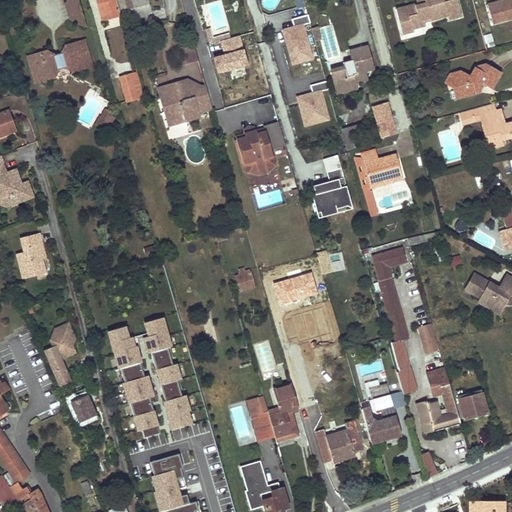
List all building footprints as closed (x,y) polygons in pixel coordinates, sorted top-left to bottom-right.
[(115,0),(96,0),(99,7),(103,5),(106,14),(119,10),(115,0)] [(115,0),(119,10),(119,12),(129,9),(126,0),(115,0)] [(147,0),(132,0),(137,17),(149,14),(150,16),(152,16),(147,0)] [(417,4),(395,9),(403,35),(414,32),(413,29),(426,26),(424,20),(429,18),(430,21),(447,16),(448,20),(461,16),(457,1),(445,4),(444,2),(443,0),(424,0),(425,3),(417,5),(417,4)] [(511,0),(505,0),(488,5),(493,23),(511,18),(511,0)] [(69,4),(68,1),(66,5),(69,17),(74,21),(73,18),(83,15),(78,1),(69,4)] [(103,21),(120,16),(119,12),(119,10),(106,14),(103,5),(99,7),(103,21)] [(73,18),(74,21),(85,28),(86,27),(83,15),(73,18)] [(310,23),(307,15),(291,20),(293,27),(281,30),(291,66),(313,59),(303,25),(310,23)] [(212,38),(210,28),(205,30),(209,44),(219,41),(230,38),(229,34),(212,38)] [(212,58),(217,74),(247,66),(239,36),(230,38),(219,41),(223,55),(212,58)] [(29,63),(33,77),(41,81),(54,78),(59,69),(65,68),(73,72),(86,68),(91,60),(87,47),(79,42),(66,46),(61,54),(55,56),(46,52),(33,56),(29,63)] [(331,71),(337,94),(356,89),(354,83),(366,80),(364,71),(372,69),(366,47),(349,52),(352,59),(353,65),(344,67),(331,71)] [(453,88),(455,94),(465,91),(466,96),(479,92),(478,87),(480,83),(484,85),(492,89),(501,73),(486,64),(475,68),(470,76),(461,71),(449,74),(453,88)] [(133,86),(140,84),(137,73),(119,78),(127,102),(137,100),(133,86)] [(187,80),(173,84),(177,87),(178,90),(189,86),(187,80)] [(328,89),(326,81),(310,86),(312,93),(296,97),(304,127),(329,120),(321,91),(328,89)] [(144,97),(140,84),(133,86),(137,100),(144,97)] [(173,84),(157,88),(163,108),(168,106),(173,124),(198,117),(197,114),(211,110),(204,86),(190,90),(189,86),(178,90),(177,87),(173,84)] [(373,107),(375,116),(390,113),(387,103),(373,107)] [(511,141),(511,122),(505,124),(501,110),(495,111),(493,104),(471,110),(472,115),(475,117),(480,116),(481,121),(484,133),(489,132),(492,141),(492,143),(502,141),(511,138),(511,141)] [(168,106),(163,108),(168,126),(173,124),(168,106)] [(96,125),(100,128),(103,122),(110,126),(115,118),(111,116),(113,114),(106,110),(102,117),(100,117),(96,125)] [(464,125),(481,121),(480,116),(475,117),(472,115),(471,110),(460,113),(464,125)] [(0,136),(10,133),(3,116),(9,114),(8,111),(0,114),(0,136)] [(381,138),(396,134),(390,113),(375,116),(381,138)] [(3,116),(10,133),(16,131),(9,114),(3,116)] [(278,122),(264,126),(264,129),(256,131),(244,135),(235,137),(245,171),(248,173),(275,166),(271,150),(274,149),(273,146),(284,144),(278,122)] [(364,145),(358,125),(340,130),(346,150),(364,145)] [(492,141),(489,132),(484,133),(489,149),(503,146),(502,141),(492,143),(492,141)] [(376,152),(360,156),(369,188),(403,179),(397,159),(379,164),(378,159),(376,152)] [(379,164),(397,159),(396,154),(378,159),(379,164)] [(0,156),(0,204),(7,207),(33,197),(27,182),(21,184),(16,171),(6,174),(0,156)] [(275,166),(248,173),(258,175),(268,173),(275,166)] [(321,218),(320,213),(330,211),(329,209),(344,205),(352,209),(341,168),(326,172),(329,182),(331,190),(315,195),(313,195),(312,199),(313,202),(310,203),(313,213),(316,213),(317,215),(318,218),(321,218)] [(329,182),(313,186),(315,195),(331,190),(329,182)] [(321,218),(352,209),(344,205),(329,209),(330,211),(320,213),(321,218)] [(511,207),(501,210),(507,229),(511,248),(511,207)] [(215,234),(217,241),(238,236),(232,231),(215,234)] [(39,253),(43,252),(39,234),(21,239),(25,253),(17,255),(24,279),(45,273),(41,258),(40,258),(39,253)] [(429,234),(407,239),(409,245),(413,244),(431,240),(429,234)] [(413,244),(409,245),(413,259),(417,258),(413,244)] [(365,259),(372,257),(395,342),(390,343),(398,371),(396,372),(403,395),(416,391),(401,340),(407,339),(387,267),(406,261),(402,249),(374,257),(372,249),(372,248),(372,247),(362,250),(365,259)] [(147,259),(154,256),(152,249),(144,251),(147,259)] [(451,258),(452,266),(461,265),(460,257),(451,258)] [(249,270),(244,271),(244,269),(237,271),(239,275),(235,276),(240,291),(254,287),(249,270)] [(499,288),(474,274),(465,290),(480,298),(478,302),(498,313),(499,310),(499,305),(501,302),(503,303),(509,294),(511,295),(511,277),(506,274),(499,288)] [(158,319),(144,323),(148,336),(143,337),(148,353),(151,352),(154,363),(157,362),(158,369),(156,369),(159,377),(157,378),(159,385),(160,385),(163,394),(165,394),(167,400),(165,401),(167,409),(166,409),(172,429),(191,424),(187,411),(189,411),(185,395),(181,396),(179,389),(182,389),(179,380),(180,379),(176,364),(172,365),(170,358),(172,357),(169,347),(171,346),(166,327),(161,329),(158,319)] [(419,327),(418,327),(425,354),(436,351),(428,319),(418,321),(419,327)] [(64,333),(71,330),(69,324),(55,329),(64,333)] [(125,327),(117,329),(120,340),(116,342),(123,368),(124,367),(128,381),(127,382),(132,402),(134,402),(141,430),(146,429),(148,436),(159,433),(157,426),(159,425),(157,418),(155,418),(151,403),(152,403),(151,397),(153,396),(147,376),(144,377),(142,370),(143,370),(138,352),(135,342),(130,344),(128,336),(125,327)] [(45,351),(60,387),(70,382),(61,360),(76,353),(73,347),(75,339),(71,330),(64,333),(55,329),(52,340),(51,340),(53,347),(45,351)] [(147,331),(128,336),(130,344),(135,342),(138,352),(143,350),(139,339),(143,337),(148,336),(147,331)] [(424,433),(460,423),(444,368),(427,373),(433,396),(442,393),(447,412),(445,412),(444,410),(438,411),(435,401),(430,403),(430,401),(426,402),(426,401),(416,403),(424,433)] [(6,392),(9,390),(4,382),(1,384),(6,392)] [(0,416),(9,411),(0,397),(0,395),(6,392),(1,384),(0,383),(0,416)] [(269,417),(275,437),(292,432),(286,412),(291,410),(298,408),(291,384),(273,390),(278,409),(280,414),(269,417)] [(361,410),(370,443),(400,434),(393,409),(405,405),(401,392),(389,395),(386,384),(369,388),(372,400),(375,410),(380,409),(383,420),(371,423),(368,411),(365,412),(364,409),(361,410)] [(66,400),(78,427),(97,418),(85,391),(66,400)] [(457,397),(463,420),(487,413),(482,394),(464,399),(464,396),(457,397)] [(247,401),(259,442),(275,437),(269,417),(267,412),(263,397),(247,401)] [(310,401),(313,410),(323,407),(320,398),(310,401)] [(267,412),(269,417),(280,414),(278,409),(267,412)] [(292,432),(275,437),(276,441),(298,435),(291,410),(286,412),(292,432)] [(324,462),(332,459),(333,463),(354,456),(353,452),(362,450),(353,421),(344,424),(347,431),(326,437),(324,430),(314,433),(324,462)] [(0,458),(16,483),(17,483),(30,474),(0,429),(0,458)] [(424,467),(428,478),(436,475),(427,453),(420,455),(424,467)] [(178,454),(152,462),(155,475),(156,475),(160,490),(158,491),(161,501),(157,502),(160,511),(195,511),(198,510),(196,501),(189,503),(186,494),(176,497),(174,490),(178,489),(188,486),(178,454)] [(259,460),(239,466),(246,490),(245,491),(250,510),(263,505),(262,501),(273,497),(271,492),(279,489),(277,484),(267,487),(259,460)] [(78,475),(84,496),(92,494),(85,473),(78,475)] [(155,475),(152,476),(156,491),(154,492),(157,502),(161,501),(158,491),(160,490),(156,475),(155,475)] [(18,502),(1,476),(0,476),(0,502),(5,510),(18,502)] [(495,497),(494,480),(481,486),(481,487),(480,497),(482,497),(481,511),(495,511),(495,497)] [(16,483),(11,487),(27,511),(48,511),(41,494),(37,489),(31,492),(27,486),(22,490),(17,483),(16,483)] [(273,497),(262,501),(263,505),(265,511),(277,511),(278,511),(283,510),(288,508),(282,489),(279,489),(271,492),(273,497)]
